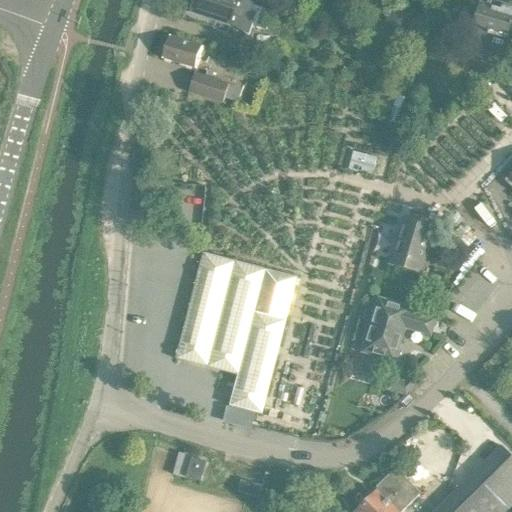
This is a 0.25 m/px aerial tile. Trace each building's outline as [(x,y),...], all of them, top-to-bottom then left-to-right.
[(194,0),(190,13),(230,26),(230,25),(249,36),(258,11),(253,9),(255,4),(241,0),(194,0)] [(277,0),(276,6),(297,15),(303,1),(301,0),(277,0)] [(481,4),(474,30),(478,31),(475,41),(490,45),(493,35),(509,40),(509,38),(511,38),(511,0),(491,0),(490,6),(481,4)] [(196,69),(203,48),(170,37),(163,59),(196,69)] [(242,89),(233,87),(194,74),(188,93),(223,104),(225,98),(238,102),(242,89)] [(434,228),(411,221),(414,208),(391,201),(382,230),(400,236),(391,265),(420,274),(434,228)] [(286,320),(255,312),(266,270),(203,254),(175,359),(239,376),(231,406),(262,414),(286,320)] [(437,319),(411,311),(413,307),(381,297),(364,352),(393,360),(403,329),(431,337),(437,319)] [(345,384),(367,390),(371,373),(349,368),(345,384)] [(407,395),(419,382),(411,374),(405,381),(383,375),(379,387),(407,395)] [(435,511),(505,511),(511,505),(511,457),(502,447),(435,511)] [(190,455),(178,452),(172,474),(184,477),(190,455)] [(207,462),(192,458),(186,478),(201,482),(207,462)] [(382,511),(402,511),(419,496),(396,473),(376,492),(375,492),(388,505),(382,511)] [(258,498),(261,486),(241,480),(237,492),(258,498)] [(382,511),(388,505),(375,492),(367,500),(362,499),(357,504),(358,509),(356,511),(382,511)]
